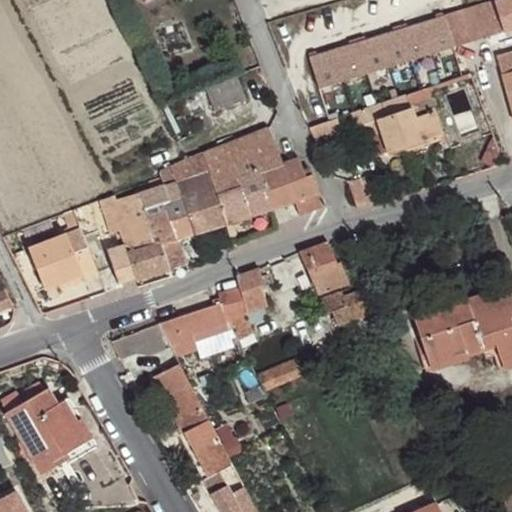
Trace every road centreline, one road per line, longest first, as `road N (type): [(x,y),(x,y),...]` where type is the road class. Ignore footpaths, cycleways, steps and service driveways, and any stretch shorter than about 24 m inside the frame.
road 1 (residential): [(72,324),(346,223)]
road 2 (residential): [(253,14),(307,151),(346,223)]
road 3 (residential): [(180,511),(72,324)]
road 4 (residential): [(346,223),(511,176)]
